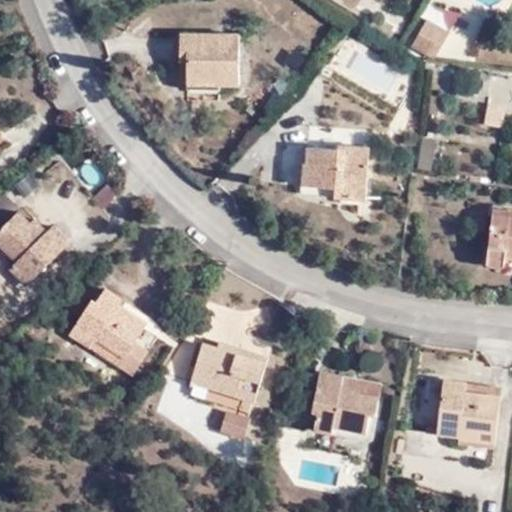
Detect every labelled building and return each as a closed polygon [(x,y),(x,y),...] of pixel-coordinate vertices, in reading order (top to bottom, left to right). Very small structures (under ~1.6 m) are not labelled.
[(217,2),(218,23),(240,22),(239,21),(254,20),(254,2),(239,3),(239,1),(217,2)] [(437,48),(450,26),(429,12),(416,34),(437,48)] [(245,29),(187,28),(187,44),(196,45),(195,73),(228,74),(228,77),(229,79),(246,78),(245,29)] [(186,73),(195,73),(196,45),(187,44),(186,73)] [(228,77),(228,74),(195,73),(195,83),(228,85),(229,79),(228,77)] [(447,163),(450,132),(437,128),(433,160),(447,163)] [(375,137),(350,136),(349,141),(313,141),(312,156),(309,156),(308,178),(354,180),(354,189),(373,190),(375,137)] [(93,160),(77,171),(91,190),(106,179),(93,160)] [(308,187),(354,189),(354,180),(308,178),(308,187)] [(31,203),(25,210),(49,234),(56,227),(31,203)] [(49,234),(25,210),(1,235),(27,259),(20,267),(19,267),(35,282),(36,282),(78,236),(62,221),(56,227),(49,234)] [(103,331),(133,348),(154,316),(133,303),(129,303),(122,300),(127,291),(111,282),(103,294),(99,292),(78,324),(77,325),(86,332),(97,340),(103,331)] [(213,329),(211,336),(242,346),(245,338),(213,329)] [(127,358),(133,348),(103,331),(97,340),(127,358)] [(211,336),(203,360),(221,365),(216,379),(259,393),(275,348),(245,338),(242,346),(211,336)] [(198,373),(216,379),(221,365),(203,360),(198,373)] [(350,380),(351,369),(329,364),(321,405),(326,406),(322,423),(341,428),(343,420),(374,425),(377,409),(382,409),(386,392),(359,387),(360,381),(350,380)] [(388,374),(351,369),(350,380),(360,381),(359,387),(386,392),(388,374)] [(443,429),(466,432),(466,437),(501,441),(503,427),(508,391),(473,387),(473,377),(452,375),(443,429)] [(287,420),(282,448),(310,452),(314,424),(287,420)]
